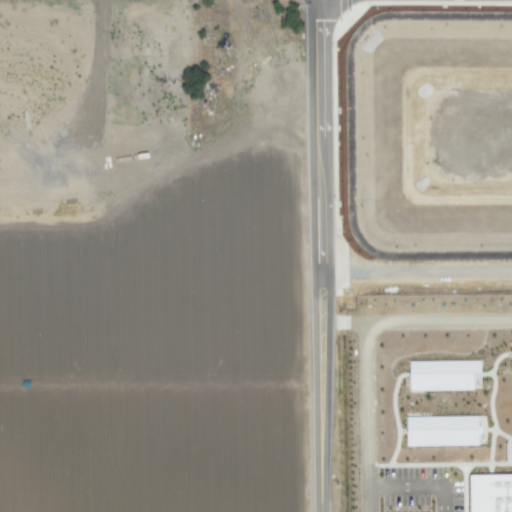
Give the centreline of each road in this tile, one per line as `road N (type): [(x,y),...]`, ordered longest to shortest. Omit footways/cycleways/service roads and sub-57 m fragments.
road 1 (residential): [(313,0),(318,322)]
road 2 (residential): [(318,322),(320,511)]
